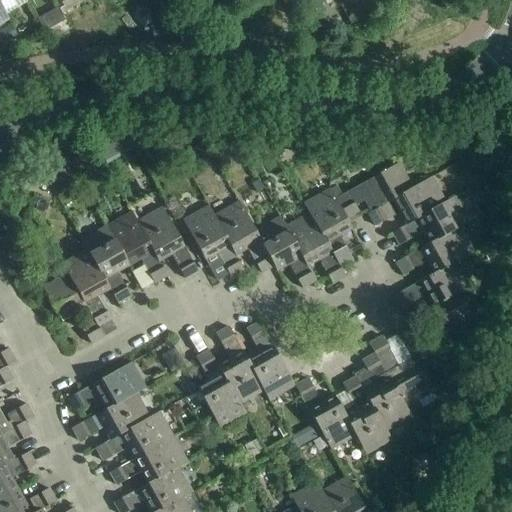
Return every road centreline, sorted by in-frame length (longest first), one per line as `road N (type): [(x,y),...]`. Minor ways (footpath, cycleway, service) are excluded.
road 1 (tertiary): [(511,48),(455,100),(388,120),(132,99),(65,114),(0,143)]
road 2 (residential): [(264,311),(366,289),(388,326),(297,375)]
road 3 (residential): [(50,384),(184,311),(264,311)]
road 4 (unclassified): [(50,384),(46,419),(97,511)]
